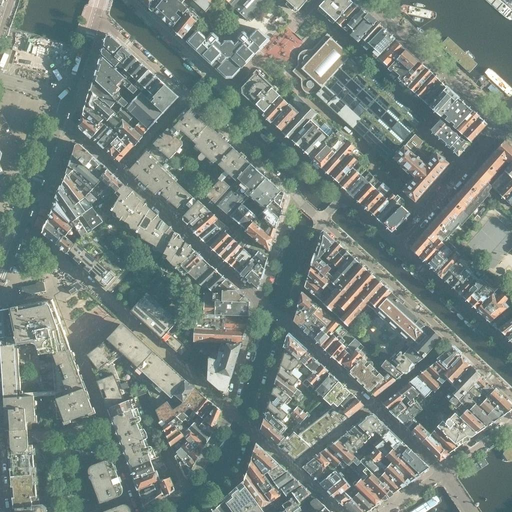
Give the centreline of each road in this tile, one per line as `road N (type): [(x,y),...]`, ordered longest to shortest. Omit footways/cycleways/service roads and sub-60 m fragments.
road 1 (residential): [(342,196),(129,0)]
road 2 (residential): [(93,17),(293,195)]
road 3 (residential): [(258,299),(78,134),(57,125)]
road 4 (residential): [(322,220),(511,396)]
road 5 (residential): [(419,218),(403,202),(399,180),(262,57)]
road 6 (residential): [(286,324),(441,471)]
road 7 (residential): [(365,0),(501,126)]
road 8 (unclassified): [(0,280),(57,125)]
road 9 (residential): [(511,352),(395,245)]
road 10 (residential): [(228,408),(186,486),(154,511)]
road 11 (residential): [(93,392),(140,511)]
road 12 (residential): [(419,218),(501,126)]
